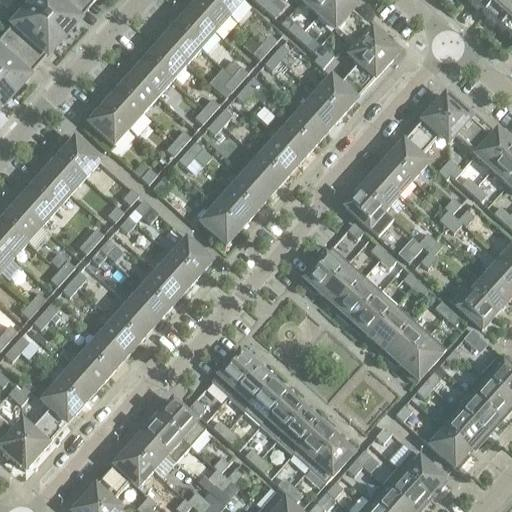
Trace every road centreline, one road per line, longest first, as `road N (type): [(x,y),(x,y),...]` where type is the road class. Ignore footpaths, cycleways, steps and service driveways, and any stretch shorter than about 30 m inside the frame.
road 1 (residential): [(34,511),(147,384),(169,379),(265,273),(318,214),(319,192),(456,43)]
road 2 (residential): [(0,155),(140,0)]
